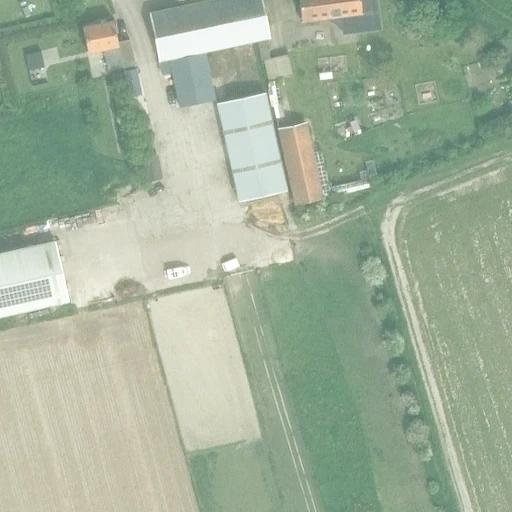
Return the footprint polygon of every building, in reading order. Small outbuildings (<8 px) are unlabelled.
[(268,36),(259,0),(208,0),(147,14),(161,74),(172,72),(179,106),(214,97),(203,51),(268,36)] [(296,0),(299,20),(359,12),(357,0),(296,0)] [(82,27),(87,54),(103,52),(107,71),(135,65),(129,39),(117,41),(113,20),(82,27)] [(120,72),(127,101),(142,97),(136,69),(120,72)] [(288,186),(264,89),(217,101),(241,198),(288,186)] [(278,130),(294,204),(322,198),(305,124),(278,130)] [(141,157),(146,181),(158,179),(153,155),(141,157)] [(0,311),(65,297),(53,239),(0,250),(0,311)]
